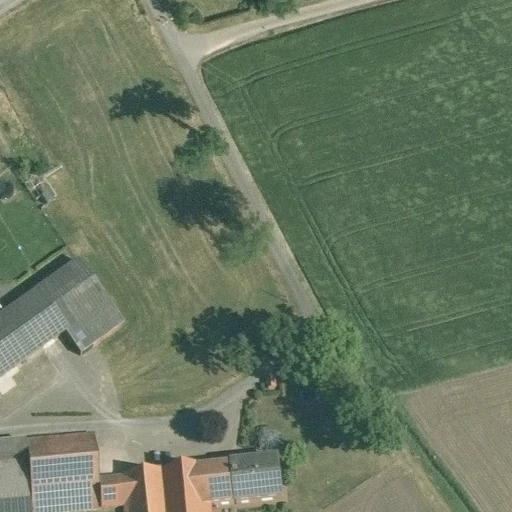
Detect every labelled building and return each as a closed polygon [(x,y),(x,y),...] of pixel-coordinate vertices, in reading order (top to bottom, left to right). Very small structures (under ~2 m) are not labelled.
[(0,321),(0,380),(67,332),(108,301),(80,262),(0,321)] [(108,301),(67,332),(83,354),(125,324),(108,301)] [(97,436),(26,443),(32,501),(102,494),(101,483),(97,436)] [(26,443),(0,445),(0,511),(32,511),(32,501),(26,443)] [(281,464),(251,467),(251,465),(235,467),(236,469),(209,471),(211,492),(237,489),(239,506),(285,502),(281,464)] [(209,470),(125,479),(125,481),(101,483),(102,494),(104,510),(127,507),(127,511),(193,511),(213,510),(211,492),(209,471),(209,470)] [(102,494),(32,501),(32,511),(78,511),(104,510),(102,494)]
